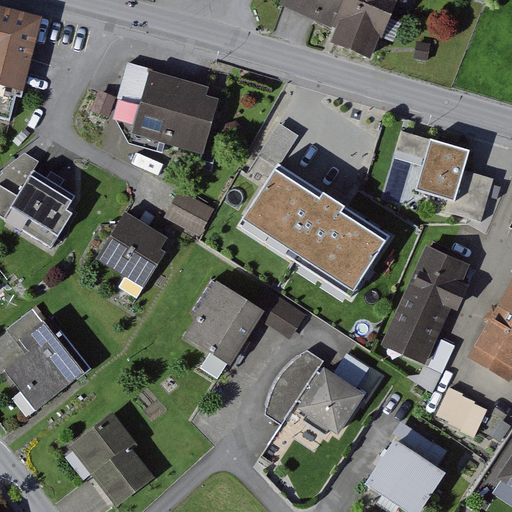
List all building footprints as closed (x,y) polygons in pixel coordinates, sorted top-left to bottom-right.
[(339,26),(349,0),(282,0),(282,2),(339,26)] [(396,11),(369,0),(349,0),(339,26),(333,39),(376,57),(396,11)] [(369,0),(396,11),(400,0),(369,0)] [(0,116),(13,119),(19,95),(25,97),(45,17),(0,5),(0,116)] [(225,92),(134,61),(124,93),(146,101),(135,133),(203,156),(225,92)] [(244,169),(270,182),(296,129),(270,117),(244,169)] [(410,153),(430,159),(420,191),(451,201),(458,203),(466,177),(475,152),(436,140),(416,133),(410,153)] [(0,179),(0,182),(18,194),(38,164),(19,151),(0,179)] [(392,237),(285,165),(245,224),(352,296),(392,237)] [(82,195),(41,171),(14,216),(55,240),(82,195)] [(466,177),(458,203),(451,201),(448,210),(483,222),(495,187),(466,177)] [(219,209),(187,189),(171,214),(204,234),(219,209)] [(175,242),(130,213),(103,255),(147,284),(175,242)] [(429,244),(407,292),(453,313),(474,265),(429,244)] [(267,309),(262,306),(216,278),(195,312),(202,316),(189,337),(233,364),(263,316),(267,309)] [(272,290),(262,306),(267,309),(263,316),(296,337),(310,313),(272,290)] [(511,290),(475,355),(511,375),(511,290)] [(441,339),(453,313),(407,292),(384,344),(446,371),(457,346),(441,339)] [(92,371),(47,317),(25,335),(35,348),(9,369),(44,411),(92,371)] [(309,416),(306,421),(328,435),(331,431),(344,440),(374,397),(363,390),(376,372),(352,355),(338,376),(324,366),(328,361),(312,349),(300,357),(290,367),(282,377),(274,393),(269,415),(285,425),(297,408),(309,416)] [(495,412),(458,388),(441,413),(478,437),(495,412)] [(145,445),(120,416),(78,453),(124,507),(160,476),(138,451),(145,445)] [(418,511),(455,454),(405,423),(367,483),(413,511),(418,511)] [(511,460),(501,476),(511,483),(511,460)]
